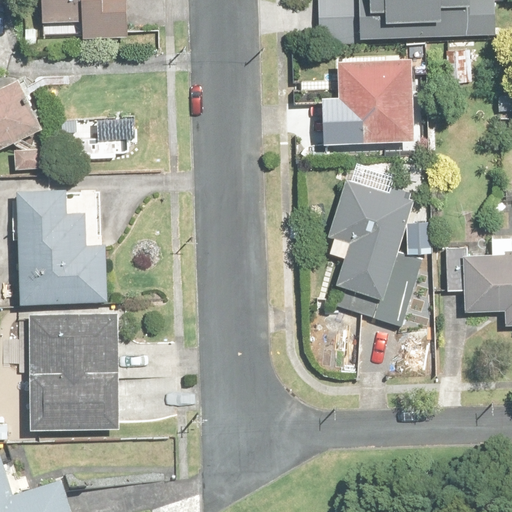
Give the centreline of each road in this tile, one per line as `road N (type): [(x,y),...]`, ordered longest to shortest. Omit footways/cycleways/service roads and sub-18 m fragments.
road 1 (residential): [(238,431),(224,0)]
road 2 (residential): [(511,427),(238,431)]
